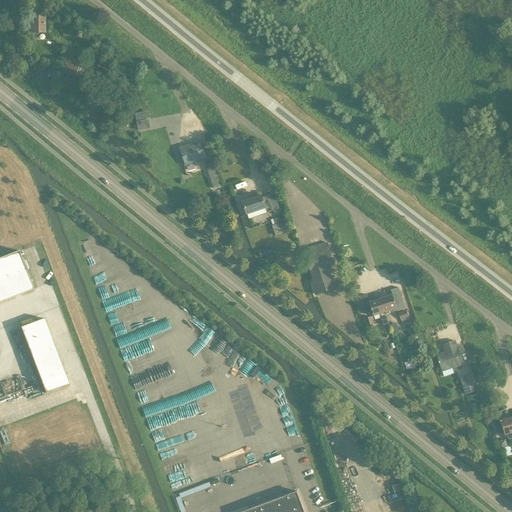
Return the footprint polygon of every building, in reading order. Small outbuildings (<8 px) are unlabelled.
[(11,5),(0,8),(3,19),(15,16),(11,5)] [(44,17),(31,17),(31,34),(38,34),(38,32),(46,32),(46,20),(44,20),(44,17)] [(1,33),(0,34),(0,37),(11,47),(14,43),(1,33)] [(79,64),(68,59),(64,71),(75,75),(79,64)] [(78,74),(90,79),(94,68),(82,63),(78,74)] [(127,73),(117,68),(114,75),(123,80),(127,73)] [(149,111),(134,114),(135,121),(150,118),(149,111)] [(149,120),(136,123),(138,130),(138,131),(151,129),(151,128),(149,120)] [(186,164),(206,158),(201,142),(181,149),(186,164)] [(207,164),(206,165),(214,189),(222,186),(220,181),(214,162),(207,164)] [(267,212),(273,210),(268,195),(262,197),(262,195),(242,202),(247,215),(266,208),(267,212)] [(271,221),(276,235),(283,232),(278,219),(271,221)] [(304,250),(315,282),(312,283),(316,294),(337,287),(333,276),(331,277),(327,266),(334,263),(327,242),(304,250)] [(272,253),(270,247),(259,251),(261,257),(272,253)] [(0,258),(0,302),(34,289),(19,251),(0,258)] [(276,261),(270,266),(275,271),(280,267),(276,261)] [(381,299),(386,313),(397,309),(398,311),(405,309),(399,288),(392,290),(393,295),(381,299)] [(367,295),(360,298),(365,314),(372,312),(374,316),(382,314),(382,316),(381,316),(383,326),(389,324),(381,299),(376,300),(376,298),(369,301),(367,295)] [(408,318),(406,311),(399,313),(401,320),(408,318)] [(375,327),(371,316),(365,318),(369,329),(375,327)] [(46,393),(69,384),(44,318),(21,327),(46,393)] [(443,371),(464,364),(459,348),(457,348),(455,341),(443,345),(446,352),(437,355),(443,371)] [(482,375),(488,373),(485,360),(478,362),(482,375)] [(467,376),(461,378),(465,393),(472,391),(467,376)] [(511,417),(502,421),(501,417),(494,419),(496,424),(496,425),(499,435),(505,433),(505,435),(508,434),(509,436),(511,435),(511,417)] [(307,511),(300,492),(245,511),(307,511)]
